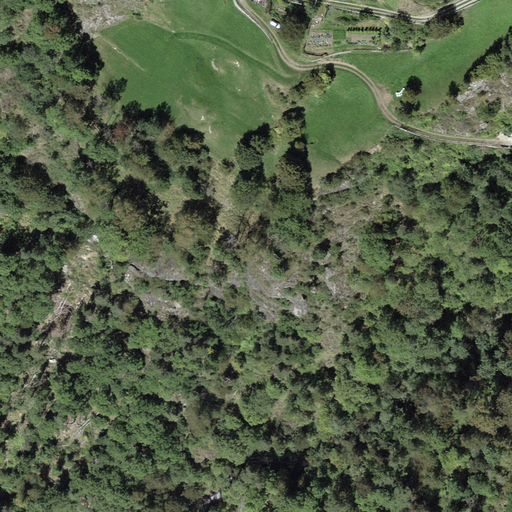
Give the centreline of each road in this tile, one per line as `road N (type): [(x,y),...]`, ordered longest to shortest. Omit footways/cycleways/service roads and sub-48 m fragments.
road 1 (track): [(243,0),(287,64),(341,66),(360,75),(396,125),(433,139),(511,145)]
road 2 (track): [(474,0),(425,23),(321,0)]
